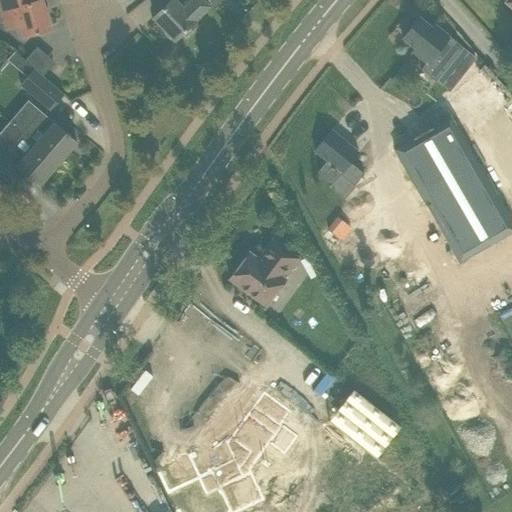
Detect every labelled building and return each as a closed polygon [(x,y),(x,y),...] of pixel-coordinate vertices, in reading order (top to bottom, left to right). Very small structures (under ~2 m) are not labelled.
[(0,0),(0,7),(6,28),(20,25),(23,37),(50,29),(41,0),(38,0),(31,2),(30,0),(0,0)] [(170,0),(153,17),(175,40),(194,20),(208,6),(202,0),(170,0)] [(463,49),(448,37),(434,25),(432,28),(420,18),(402,38),(415,49),(412,52),(426,64),(421,70),(435,81),(463,49)] [(14,51),(7,59),(18,69),(25,60),(14,51)] [(33,68),(20,84),(50,110),(63,94),(33,68)] [(76,141),(43,113),(34,124),(43,132),(34,143),(33,143),(57,163),(76,141)] [(511,222),(450,115),(393,148),(459,262),(511,231),(511,222)] [(331,130),(315,150),(327,160),(318,171),(332,184),(340,174),(354,186),(364,174),(350,162),(358,153),(331,130)] [(0,150),(0,175),(14,188),(26,174),(38,185),(57,163),(33,143),(24,135),(21,133),(3,154),(0,150)] [(229,279),(266,306),(286,279),(284,278),(299,258),(272,239),(261,254),(263,255),(260,260),(249,252),(229,279)] [(189,455),(157,470),(177,511),(231,511),(231,510),(262,496),(248,466),(267,439),(284,451),(297,433),(281,421),(290,408),(263,389),(227,439),(224,434),(187,452),(189,455)] [(352,390),(327,421),(375,458),(399,427),(352,390)]
